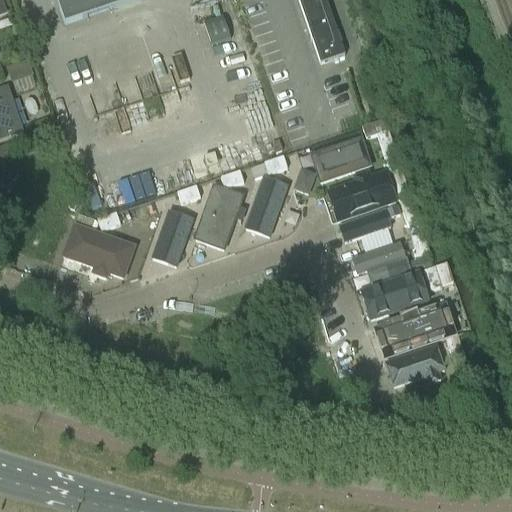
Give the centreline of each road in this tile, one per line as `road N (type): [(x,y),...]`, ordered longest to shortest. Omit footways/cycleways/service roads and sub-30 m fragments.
road 1 (residential): [(0,280),(94,316),(320,240),(372,379)]
road 2 (unknown): [(65,84),(104,168),(153,165),(187,152),(223,126),(234,99),(223,67),(166,45),(132,54)]
road 3 (tertiary): [(164,511),(0,472)]
